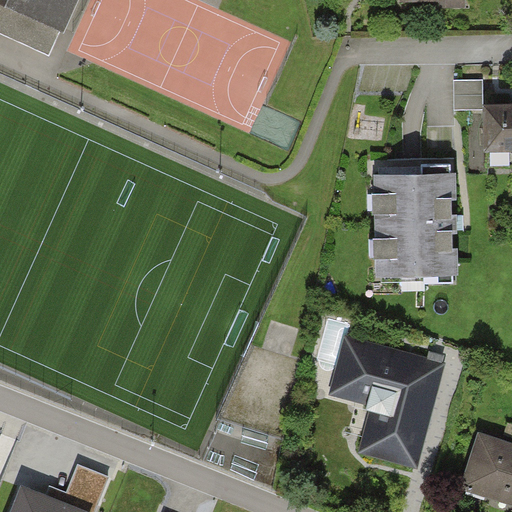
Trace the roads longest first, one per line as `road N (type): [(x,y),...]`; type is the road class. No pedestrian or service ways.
road 1 (residential): [(0,397),(284,511)]
road 2 (residential): [(511,50),(347,54)]
